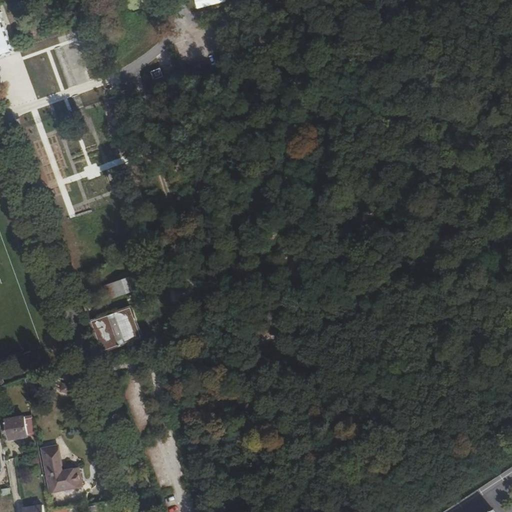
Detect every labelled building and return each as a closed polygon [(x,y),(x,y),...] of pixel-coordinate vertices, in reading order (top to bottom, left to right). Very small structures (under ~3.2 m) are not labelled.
[(0,58),(17,52),(0,5),(0,58)] [(104,285),(108,299),(139,288),(135,278),(134,275),(104,285)] [(139,288),(146,286),(142,276),(135,278),(139,288)] [(183,286),(180,287),(177,287),(174,289),(172,291),(170,293),(169,296),(168,299),(168,302),(169,306),(171,309),(173,311),(176,313),(179,315),(183,315),(186,314),(189,313),(191,312),(193,309),(195,307),(196,304),(196,302),(196,299),(195,295),(194,292),(192,290),(189,288),(186,287),(183,286)] [(91,318),(103,351),(144,336),(132,304),(91,318)] [(73,365),(64,368),(60,370),(64,383),(71,380),(74,384),(73,388),(69,386),(65,394),(74,398),(76,393),(85,397),(73,365)] [(37,378),(31,381),(35,402),(42,401),(37,378)] [(15,440),(41,435),(38,420),(31,420),(31,418),(12,421),(15,440)] [(21,439),(18,446),(26,450),(29,443),(21,439)] [(57,491),(86,486),(83,469),(69,471),(64,447),(50,449),(55,474),(54,474),(57,491)]
